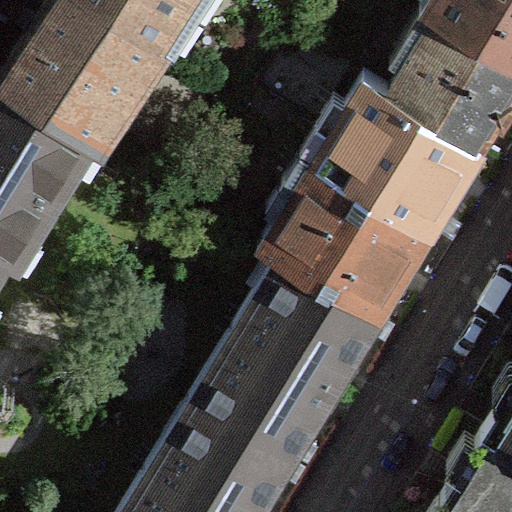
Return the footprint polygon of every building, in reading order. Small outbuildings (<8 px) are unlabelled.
[(155,28),(111,0),(42,0),(8,53),(0,64),(0,73),(82,126),(88,130),(105,104),(118,113),(151,63),(138,54),(155,28)] [(179,0),(111,0),(155,28),(159,32),(179,0)] [(511,0),(427,0),(435,5),(511,52),(511,0)] [(388,81),(480,138),(495,113),(511,84),(511,52),(435,5),(388,81)] [(435,210),(480,138),(388,81),(362,66),(310,151),(427,223),(435,210)] [(0,160),(57,196),(78,161),(65,153),(82,126),(0,73),(0,160)] [(287,254),(375,308),(397,272),(427,223),(310,151),(258,236),(287,254)] [(57,196),(0,160),(0,247),(5,250),(22,223),(35,231),(57,196)] [(375,308),(287,254),(267,288),(254,280),(231,317),(332,380),(340,367),(347,356),(346,355),(375,308)] [(221,362),(200,396),(287,450),(303,425),(316,403),(318,404),(332,380),(231,317),(208,354),(221,362)] [(492,385),(495,398),(488,410),(481,422),(511,441),(511,358),(508,359),(492,385)] [(166,422),(144,459),(229,511),(250,511),(260,498),(258,497),(261,493),(287,450),(200,396),(179,430),(166,422)] [(437,492),(469,511),(511,511),(511,441),(481,422),(453,467),(437,492)] [(128,511),(229,511),(144,459),(121,496),(134,504),(128,511)] [(469,511),(437,492),(425,511),(469,511)]
